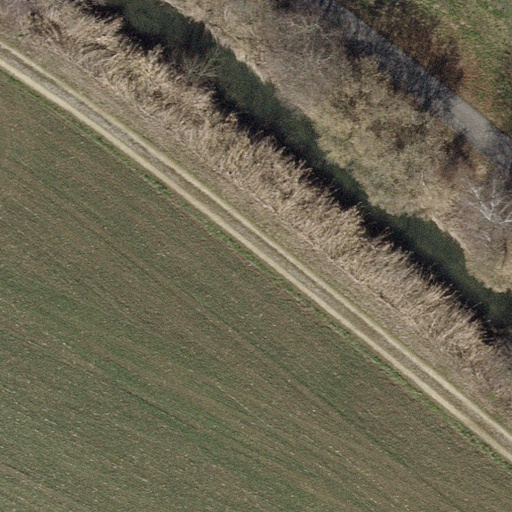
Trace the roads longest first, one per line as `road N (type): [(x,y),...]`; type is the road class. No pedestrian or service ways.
road 1 (track): [(511,468),(127,157),(0,98)]
road 2 (track): [(511,189),(279,0)]
